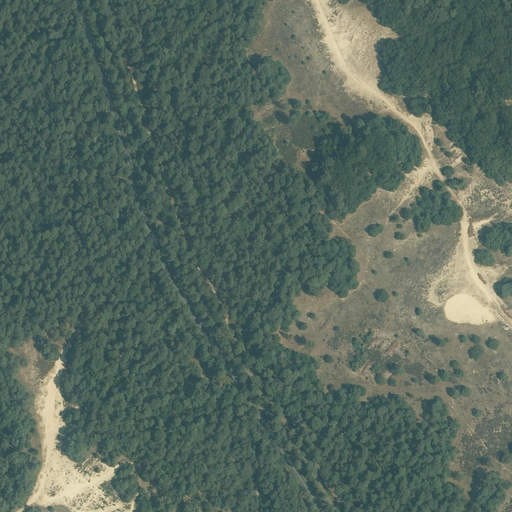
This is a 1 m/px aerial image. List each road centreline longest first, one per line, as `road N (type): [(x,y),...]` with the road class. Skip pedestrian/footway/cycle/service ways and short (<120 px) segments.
road 1 (primary): [(322,511),(154,249),(75,0)]
road 2 (track): [(319,0),(351,70),(422,135),(458,203),(481,284),(511,320)]
road 3 (track): [(109,0),(183,222),(252,349)]
